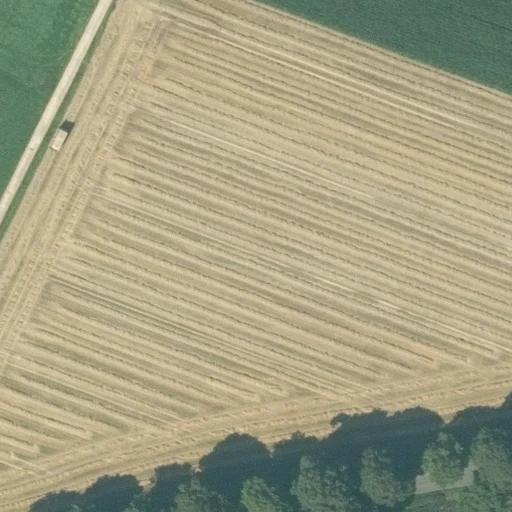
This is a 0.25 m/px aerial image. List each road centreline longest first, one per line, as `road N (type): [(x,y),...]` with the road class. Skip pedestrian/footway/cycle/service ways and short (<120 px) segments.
road 1 (secondary): [(246,511),(511,465)]
road 2 (track): [(0,218),(107,0)]
